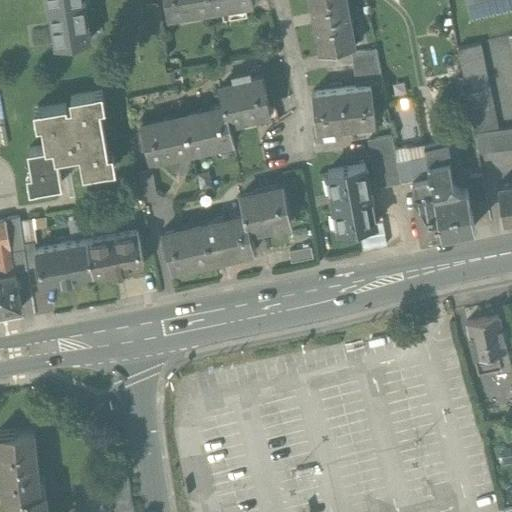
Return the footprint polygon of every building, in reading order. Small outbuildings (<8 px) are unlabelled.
[(82,0),(48,0),(56,45),(89,39),(82,0)] [(164,0),(167,11),(183,8),(184,14),(211,10),(209,0),(164,0)] [(209,0),(211,10),(238,6),(236,0),(209,0)] [(309,0),(320,53),(355,46),(346,0),(309,0)] [(511,0),(465,0),(470,20),(511,10),(511,0)] [(480,45),(457,50),(465,88),(488,85),(480,45)] [(376,49),(352,53),(356,88),(370,86),(370,87),(383,86),(376,49)] [(262,75),(233,82),(234,87),(221,90),(224,103),(228,123),(255,117),(253,110),(269,107),(262,75)] [(488,85),(465,88),(474,133),(497,129),(488,85)] [(356,88),(312,93),(316,131),(374,124),(370,87),(370,86),(356,88)] [(95,92),(70,96),(72,106),(66,107),(66,104),(41,108),(44,124),(42,124),(45,146),(27,149),(31,173),(33,173),(35,188),(61,184),(58,165),(80,161),(82,173),(108,169),(105,154),(107,153),(99,107),(98,107),(95,92)] [(224,103),(197,110),(197,112),(183,115),(191,151),(218,145),(217,139),(231,136),(228,123),(224,103)] [(183,115),(168,118),(168,116),(140,123),(148,155),(163,151),(165,157),(191,151),(183,115)] [(497,129),(474,133),(478,153),(511,148),(511,127),(497,129)] [(392,136),(368,140),(372,162),(396,158),(392,136)] [(444,143),(425,147),(428,164),(447,160),(444,143)] [(396,158),(372,162),(377,188),(401,183),(396,158)] [(447,160),(428,164),(430,176),(434,194),(434,196),(460,191),(453,188),(447,160)] [(428,164),(415,166),(417,179),(430,176),(428,164)] [(365,165),(328,172),(339,230),(376,223),(365,165)] [(417,179),(411,180),(415,197),(434,194),(430,176),(417,179)] [(482,176),(471,178),(475,200),(486,198),(482,176)] [(511,183),(497,186),(502,222),(511,220),(511,183)] [(282,184),(254,190),(255,192),(241,195),(244,213),(249,231),(276,225),(274,219),(290,216),(282,184)] [(460,191),(434,196),(441,233),(473,227),(466,190),(460,191)] [(415,197),(414,198),(422,237),(441,233),(434,196),(434,194),(415,197)] [(244,213),(217,219),(218,221),(203,224),(212,259),(239,253),(237,247),(252,244),(249,231),(244,213)] [(32,220),(20,221),(23,244),(36,242),(32,220)] [(189,225),(161,232),(168,263),(184,259),(185,266),(212,259),(203,224),(190,227),(189,225)] [(137,231),(86,240),(92,274),(113,270),(113,272),(123,270),(123,268),(143,264),(137,231)] [(86,240),(35,249),(41,283),(62,279),(62,281),(73,279),(72,277),(92,274),(86,240)] [(310,246),(289,250),(291,261),(312,257),(310,246)] [(9,247),(0,249),(0,273),(0,275),(14,273),(9,247)] [(0,275),(0,311),(21,308),(14,272),(14,273),(0,275)] [(502,317),(472,324),(479,357),(509,350),(502,317)] [(33,429),(14,431),(15,435),(0,436),(0,466),(3,497),(9,497),(10,511),(47,511),(45,491),(40,492),(33,429)] [(133,511),(128,476),(107,480),(111,511),(133,511)]
